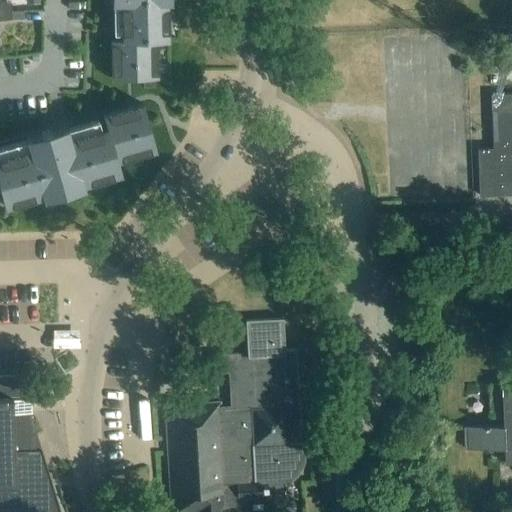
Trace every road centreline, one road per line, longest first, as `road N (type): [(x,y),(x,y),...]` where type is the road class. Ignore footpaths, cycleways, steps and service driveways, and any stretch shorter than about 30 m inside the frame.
road 1 (residential): [(368,436),(356,222),(346,175),(329,146),(248,89)]
road 2 (residential): [(112,294),(216,160),(248,89)]
road 3 (residential): [(103,511),(87,436),(96,338)]
road 4 (residential): [(49,0),(48,83),(0,90)]
